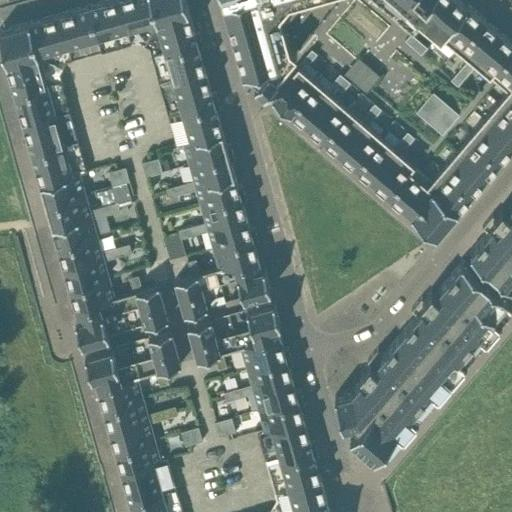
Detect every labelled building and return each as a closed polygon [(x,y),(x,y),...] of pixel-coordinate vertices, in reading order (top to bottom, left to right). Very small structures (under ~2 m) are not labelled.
[(120,0),(106,0),(89,5),(98,38),(128,30),(120,0)] [(152,0),(120,0),(128,30),(157,22),(159,21),(156,11),(152,0)] [(186,0),(152,0),(156,11),(159,21),(190,12),(186,0)] [(224,0),(244,71),(251,69),(286,35),(315,0),(224,0)] [(465,1),(464,0),(374,0),(412,32),(424,19),(439,32),(465,1)] [(439,32),(454,45),(480,14),(465,1),(439,32)] [(89,5),(59,13),(68,47),(98,38),(89,5)] [(190,14),(190,12),(159,21),(157,22),(161,36),(162,39),(165,50),(197,41),(194,30),(194,27),(190,14)] [(59,13),(29,22),(38,55),(40,55),(68,47),(59,13)] [(454,45),(469,58),(472,61),(499,30),(480,14),(454,45)] [(22,24),(0,29),(0,38),(3,48),(7,64),(38,55),(29,22),(22,24)] [(477,65),(489,75),(511,48),(511,40),(499,30),(472,61),(476,63),(477,65)] [(411,32),(405,39),(413,47),(419,39),(411,32)] [(256,80),(265,88),(296,52),(289,47),(286,35),(251,69),(259,76),(256,80)] [(427,46),(419,39),(413,47),(421,53),(427,46)] [(198,41),(165,50),(168,63),(173,78),(206,69),(201,54),(198,41)] [(312,48),(305,57),(310,62),(318,53),(312,48)] [(511,48),(489,75),(507,91),(511,84),(511,48)] [(38,55),(7,64),(12,81),(15,92),(48,83),(40,55),(38,55)] [(470,59),(461,69),(468,75),(477,65),(476,63),(472,61),(470,59)] [(273,95),(289,109),(315,79),(298,65),(273,95)] [(206,69),(173,78),(177,93),(181,110),(214,101),(210,84),(206,69)] [(461,69),(452,80),(459,86),(468,75),(461,69)] [(332,82),(338,86),(345,77),(340,72),(332,82)] [(350,81),(345,77),(338,86),(343,90),(350,81)] [(289,109),(306,123),(332,93),(315,79),(289,109)] [(48,83),(15,92),(24,122),(57,113),(48,83)] [(416,111),(442,133),(459,113),(433,91),(416,111)] [(511,95),(507,91),(494,106),(511,120),(511,95)] [(306,123),(322,137),(348,107),(332,93),(306,123)] [(214,101),(181,110),(190,141),(223,132),(214,101)] [(375,102),(368,110),(374,116),(381,108),(375,102)] [(511,120),(494,106),(482,120),(511,146),(511,120)] [(322,137),(339,151),(365,121),(361,118),(348,107),(322,137)] [(361,118),(365,121),(368,124),(374,116),(368,110),(361,118)] [(57,113),(24,122),(32,152),(65,143),(57,113)] [(511,146),(482,120),(470,135),(500,161),(511,146)] [(339,151),(355,165),(381,135),(368,124),(365,121),(339,151)] [(407,131),(401,138),(408,144),(414,136),(407,131)] [(229,153),(223,132),(190,141),(184,143),(190,164),(229,153)] [(355,165),(372,179),(398,149),(394,146),(381,135),(355,165)] [(470,135),(457,150),(487,176),(500,161),(470,135)] [(401,138),(394,146),(398,149),(401,152),(408,144),(401,138)] [(65,143),(32,152),(41,184),(74,174),(65,143)] [(372,179),(388,193),(414,163),(401,152),(398,149),(372,179)] [(457,150),(445,165),(475,190),(487,176),(457,150)] [(235,173),(229,153),(190,164),(195,180),(196,184),(235,173)] [(151,159),(155,173),(163,171),(159,157),(151,159)] [(388,193),(407,209),(433,179),(414,163),(388,193)] [(445,165),(433,179),(462,205),(475,190),(445,165)] [(118,171),(121,183),(122,182),(127,181),(130,180),(127,169),(118,171)] [(110,173),(113,185),(121,183),(118,171),(110,173)] [(41,184),(47,204),(86,193),(80,173),(74,174),(41,184)] [(241,194),(235,173),(196,184),(197,189),(202,205),(241,194)] [(433,179),(407,209),(437,235),(462,205),(433,179)] [(195,180),(181,184),(183,193),(197,189),(196,184),(195,180)] [(121,183),(113,185),(118,201),(118,202),(118,201),(120,207),(133,203),(127,181),(122,182),(121,183)] [(170,196),(183,193),(181,184),(168,187),(170,196)] [(47,204),(53,225),(92,214),(90,209),(86,193),(47,204)] [(246,214),(241,194),(202,205),(206,222),(207,225),(246,214)] [(118,201),(104,205),(106,214),(120,210),(118,202),(118,201)] [(511,203),(507,209),(504,207),(504,206),(503,205),(494,215),(493,214),(482,226),(488,231),(471,251),(511,284),(511,203)] [(90,209),(92,214),(93,218),(106,214),(104,205),(90,209)] [(53,225),(58,245),(98,234),(93,218),(92,214),(53,225)] [(252,235),(246,214),(207,225),(209,231),(213,246),(252,235)] [(206,222),(193,225),(195,234),(209,231),(207,225),(206,222)] [(181,238),(195,234),(193,225),(179,229),(181,238)] [(58,245),(64,266),(103,255),(102,250),(98,234),(58,245)] [(258,255),(252,235),(213,246),(219,266),(258,255)] [(116,246),(118,255),(132,251),(129,242),(116,246)] [(116,246),(102,250),(103,255),(105,259),(118,255),(116,246)] [(64,266),(70,286),(109,275),(105,259),(103,255),(64,266)] [(261,267),(258,255),(219,266),(223,282),(239,277),(244,297),(271,289),(265,266),(261,267)] [(188,260),(192,274),(197,273),(201,271),(197,258),(188,260)] [(418,314),(401,334),(453,378),(511,308),(511,300),(463,260),(436,292),(433,290),(433,289),(432,288),(423,298),(422,297),(411,309),(418,314)] [(201,288),(223,282),(219,266),(201,271),(197,273),(201,288)] [(129,276),(133,291),(137,290),(143,288),(138,273),(129,276)] [(207,307),(201,288),(197,273),(192,274),(175,279),(185,313),(207,307)] [(70,286),(76,307),(115,296),(109,275),(70,286)] [(137,290),(141,305),(146,324),(168,318),(158,284),(143,288),(137,290)] [(133,291),(115,296),(119,311),(141,305),(137,290),(133,291)] [(115,296),(76,307),(79,318),(76,319),(82,342),(109,335),(104,316),(119,311),(115,296)] [(237,331),(241,347),(281,336),(277,324),(281,323),(274,300),(247,308),(252,327),(237,331)] [(221,353),(216,337),(211,318),(189,324),(198,359),(215,354),(221,353)] [(150,336),(155,354),(159,370),(166,368),(181,364),(172,329),(150,336)] [(224,352),(241,347),(237,331),(216,337),(221,353),(224,352)] [(453,378),(401,334),(384,353),(378,348),(367,360),(369,361),(361,371),(362,372),(366,375),(352,390),(335,395),(343,422),(353,420),(359,425),(351,434),(375,455),(383,446),(390,451),(453,378)] [(241,347),(247,368),(287,357),(281,336),(241,347)] [(95,375),(98,387),(138,376),(133,361),(118,365),(113,346),(85,354),(92,376),(95,375)] [(228,366),(224,352),(221,353),(215,354),(218,368),(228,366)] [(155,354),(133,361),(138,376),(157,371),(159,370),(155,354)] [(252,383),(253,389),(292,378),(287,357),(247,368),(252,383)] [(170,382),(166,368),(159,370),(157,371),(160,384),(170,382)] [(98,387),(104,408),(143,397),(138,376),(98,387)] [(254,392),(259,409),(298,398),(292,378),(253,389),(254,392)] [(252,383),(238,387),(241,396),(254,392),(253,389),(252,383)] [(241,396),(238,387),(225,391),(227,400),(241,396)] [(104,408),(110,429),(149,418),(148,413),(143,397),(104,408)] [(271,429),(280,426),(304,419),(298,398),(259,409),(265,430),(271,429)] [(176,405),(162,409),(164,418),(179,414),(176,405)] [(162,409),(148,413),(149,418),(150,422),(164,418),(162,409)] [(215,421),(218,435),(235,431),(232,416),(215,421)] [(110,429),(116,450),(155,439),(150,422),(149,418),(110,429)] [(280,426),(271,429),(279,458),(313,449),(304,419),(280,426)] [(182,430),(186,444),(202,440),(199,426),(182,430)] [(116,450),(122,471),(156,461),(161,460),(155,439),(116,450)] [(313,449),(279,458),(283,472),(288,489),(321,480),(317,463),(313,449)] [(156,461),(122,471),(130,500),(164,491),(156,461)] [(321,480),(288,489),(294,511),(314,511),(329,508),(326,496),(322,483),(321,480)] [(169,511),(164,491),(130,500),(133,511),(169,511)]
